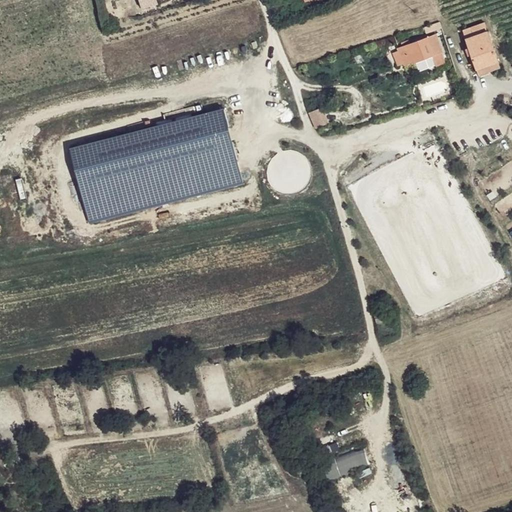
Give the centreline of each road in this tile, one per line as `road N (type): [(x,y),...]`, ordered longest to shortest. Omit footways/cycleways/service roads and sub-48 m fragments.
road 1 (residential): [(263,0),(299,88),(308,135),(329,166),(385,391)]
road 2 (unknown): [(308,135),(337,140),(404,117),(479,113),(488,83),(511,78)]
